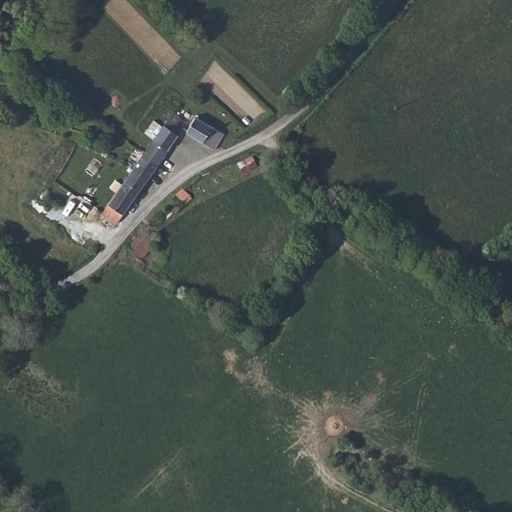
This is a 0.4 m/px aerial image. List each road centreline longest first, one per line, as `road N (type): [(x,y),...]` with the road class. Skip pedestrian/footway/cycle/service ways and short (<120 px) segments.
road 1 (unclassified): [(0,285),(43,289),(80,273),(176,181),(299,112),(399,0)]
road 2 (track): [(511,322),(308,187),(256,139),(331,225)]
